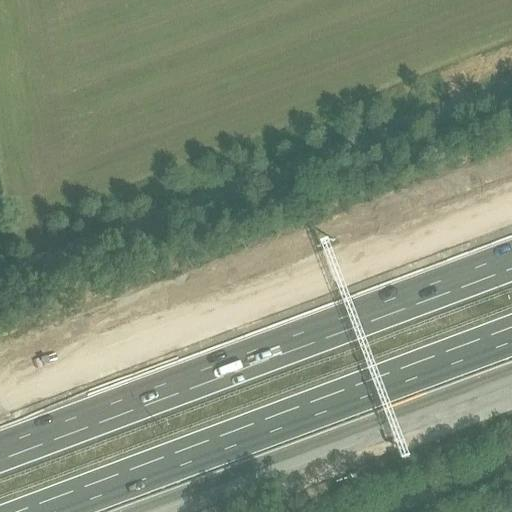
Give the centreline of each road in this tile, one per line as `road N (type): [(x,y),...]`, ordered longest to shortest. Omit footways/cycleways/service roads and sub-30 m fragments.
road 1 (unclassified): [(511,86),(0,278)]
road 2 (motorway): [(511,255),(0,446)]
road 3 (motorway): [(112,511),(511,362)]
road 4 (unclassified): [(385,511),(511,463)]
